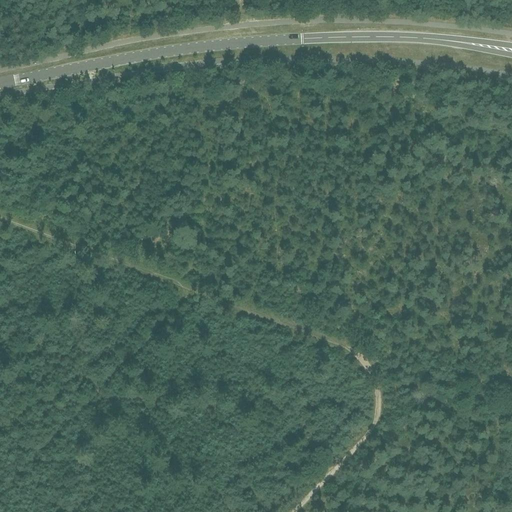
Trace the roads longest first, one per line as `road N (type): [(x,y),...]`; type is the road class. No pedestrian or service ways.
road 1 (tertiary): [(0,83),(152,53),(301,37),(434,38),(511,49)]
road 2 (track): [(294,511),(372,425),(369,367),(351,350),(188,288)]
road 3 (track): [(188,288),(0,216)]
